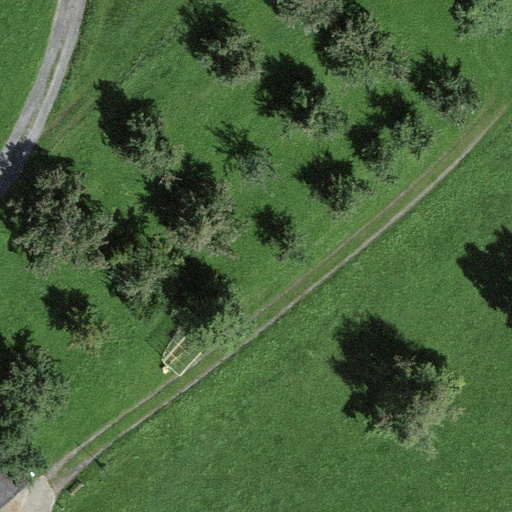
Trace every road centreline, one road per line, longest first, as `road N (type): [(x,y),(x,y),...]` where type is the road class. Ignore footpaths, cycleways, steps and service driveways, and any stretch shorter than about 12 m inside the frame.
road 1 (track): [(511,102),(490,134),(360,251),(106,449),(44,511)]
road 2 (track): [(81,0),(35,137),(0,182)]
